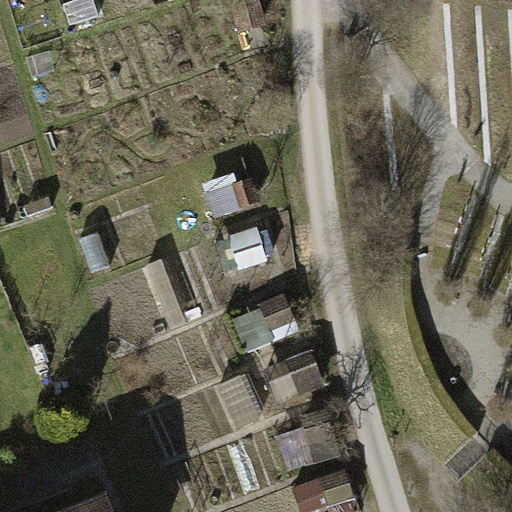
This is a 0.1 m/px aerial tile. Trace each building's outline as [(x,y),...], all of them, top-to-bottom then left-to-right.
[(53,0),(29,0),(42,46),(65,40),(53,0)] [(260,4),(231,12),(240,47),(269,39),(260,4)] [(20,76),(0,81),(0,98),(11,139),(36,133),(20,76)] [(257,225),(229,236),(245,276),(273,265),(257,225)] [(288,292),(231,315),(245,352),(302,329),(288,292)] [(315,348),(279,363),(296,405),(332,390),(315,348)] [(246,377),(225,385),(242,429),(264,421),(246,377)] [(348,468),(323,478),(336,511),(349,511),(364,506),(348,468)] [(111,511),(103,492),(56,511),(111,511)]
